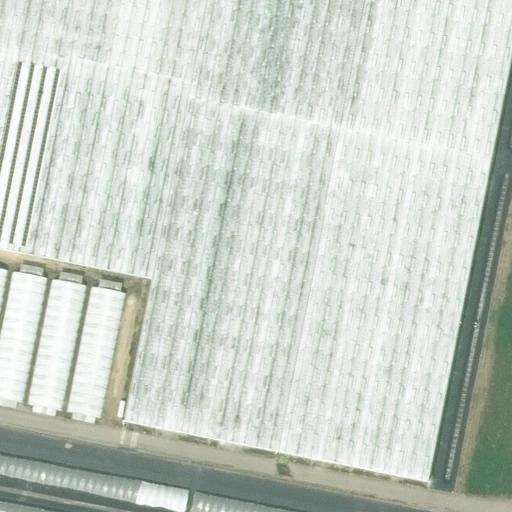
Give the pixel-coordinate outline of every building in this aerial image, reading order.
[(205,0),(0,0),(0,249),(151,279),(205,0)] [(205,0),(151,279),(152,279),(124,421),(275,451),(364,0),(205,0)] [(511,0),(364,0),(275,451),(434,484),(511,82),(511,0)] [(139,297),(0,269),(0,398),(115,421),(139,297)] [(304,511),(194,493),(191,511),(304,511)]
